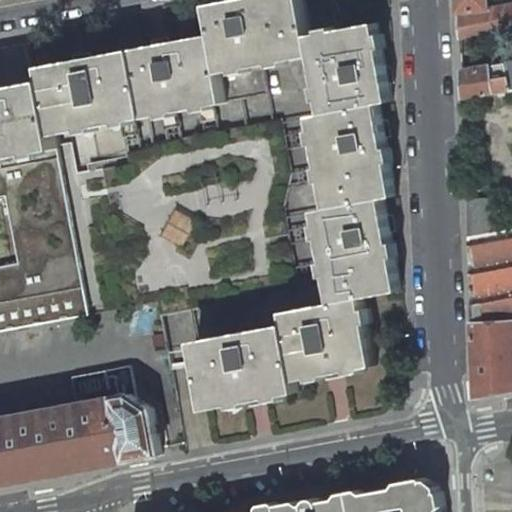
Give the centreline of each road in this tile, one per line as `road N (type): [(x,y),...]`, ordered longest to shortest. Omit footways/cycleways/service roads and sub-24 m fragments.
road 1 (residential): [(459,432),(444,377),(427,0)]
road 2 (residential): [(101,497),(459,432)]
